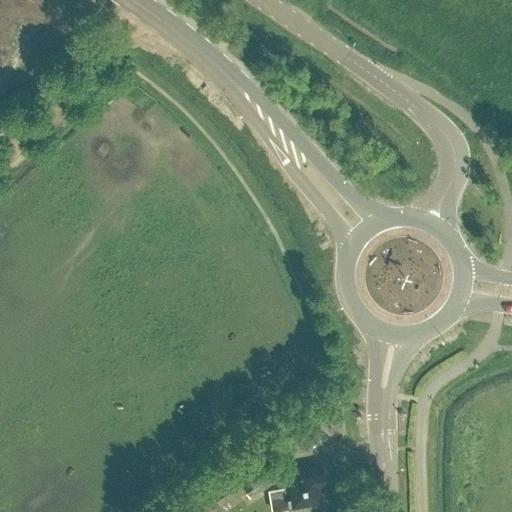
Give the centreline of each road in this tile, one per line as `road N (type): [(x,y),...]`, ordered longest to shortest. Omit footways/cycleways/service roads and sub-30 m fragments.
road 1 (tertiary): [(443,193),(453,166),(443,133),(261,0)]
road 2 (track): [(143,7),(83,81),(0,159)]
road 3 (primary): [(384,218),(354,198),(247,86),(232,82)]
road 4 (primary): [(232,82),(335,221),(347,252)]
road 5 (primary): [(232,82),(131,0)]
